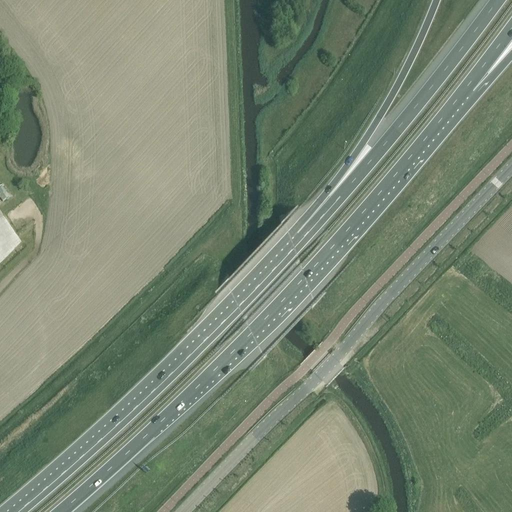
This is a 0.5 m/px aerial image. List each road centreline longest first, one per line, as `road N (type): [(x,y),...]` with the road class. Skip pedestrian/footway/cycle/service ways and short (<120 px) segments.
road 1 (motorway): [(58,511),(251,333),(467,85)]
road 2 (unclassified): [(183,511),(511,170)]
road 3 (motorway): [(303,236),(172,372),(17,511)]
road 4 (motorway): [(497,0),(303,236)]
road 5 (motorway): [(436,0),(384,107),(303,236)]
